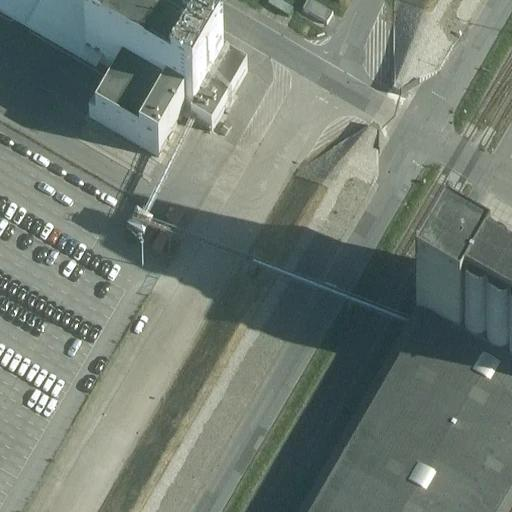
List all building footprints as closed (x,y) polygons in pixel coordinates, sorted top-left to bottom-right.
[(205,144),(240,80),(101,0),(0,0),(0,37),(18,47),(11,58),(60,86),(56,93),(171,159),(185,132),(205,144)] [(323,0),(340,9),(344,0),(323,0)] [(142,275),(149,270),(138,262),(126,262),(122,256),(121,256),(102,269),(89,269),(84,266),(84,279),(76,291),(64,290),(60,287),(60,293),(70,301),(64,310),(57,310),(61,316),(60,336),(70,343),(52,343),(59,347),(58,383),(49,383),(49,404),(59,397),(62,400),(77,378),(77,358),(82,361),(142,275)] [(511,304),(446,268),(417,320),(511,373),(511,304)] [(306,511),(511,511),(511,373),(417,320),(306,511)]
